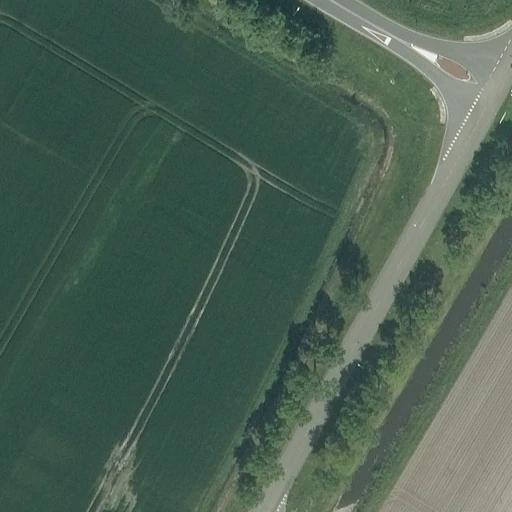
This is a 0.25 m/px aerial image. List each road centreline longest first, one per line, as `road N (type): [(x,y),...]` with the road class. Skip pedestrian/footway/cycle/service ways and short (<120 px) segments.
road 1 (tertiary): [(262,511),(490,92)]
road 2 (trunk): [(490,92),(320,0)]
